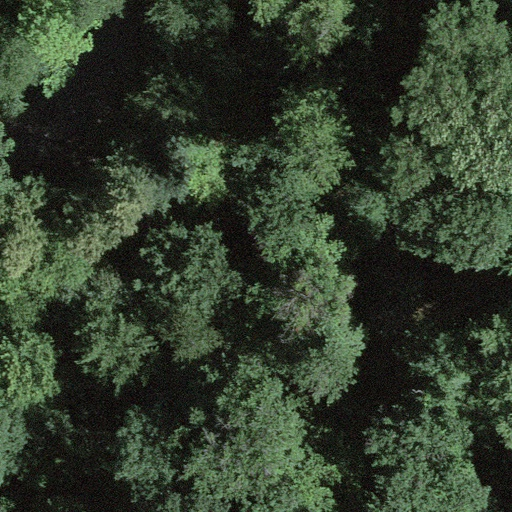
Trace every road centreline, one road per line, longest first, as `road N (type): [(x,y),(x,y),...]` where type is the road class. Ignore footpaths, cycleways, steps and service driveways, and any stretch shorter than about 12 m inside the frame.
road 1 (track): [(511,269),(284,403),(169,511)]
road 2 (unclassified): [(0,143),(35,139),(96,93),(116,31),(103,0)]
